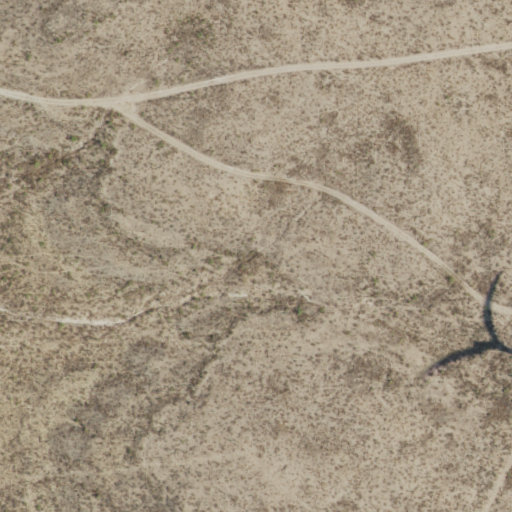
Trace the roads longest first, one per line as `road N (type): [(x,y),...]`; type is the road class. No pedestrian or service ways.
road 1 (track): [(511,287),(455,252),(432,214),(344,167),(250,155),(213,168),(117,81),(0,64)]
road 2 (track): [(117,81),(511,3)]
